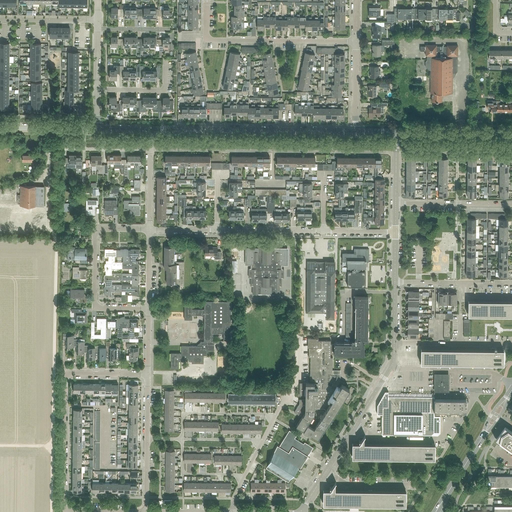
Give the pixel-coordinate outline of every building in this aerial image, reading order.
[(150,8),(144,8),(144,6),(141,6),(141,9),(140,9),(140,16),(143,16),(143,19),(146,19),(146,18),(150,18),(150,8)] [(169,8),(163,8),(163,6),(160,6),(160,9),(159,9),(159,16),(162,16),(162,19),(165,19),(165,18),(169,18),(169,8)] [(369,15),(369,17),(369,16),(376,16),(376,18),(380,18),(380,15),(380,7),(369,7),(369,15)] [(121,16),(121,9),(117,9),(117,8),(111,8),(111,18),(115,18),(115,19),(118,19),(118,16),(121,16)] [(131,18),(131,8),(125,8),(125,9),(121,9),(121,16),(124,16),(124,19),(127,19),(127,18),(131,18)] [(140,16),(140,9),(137,9),(137,8),(131,8),(131,18),(134,18),(134,19),(137,19),(138,16),(140,16)] [(159,16),(159,9),(156,9),(156,8),(150,8),(150,18),(153,18),(153,19),(157,19),(157,16),(159,16)] [(404,18),(404,8),(404,9),(397,9),(397,8),(397,13),(394,13),(394,8),(394,14),(394,21),(397,21),(397,18),(404,18)] [(415,19),(415,13),(411,13),(411,9),(411,10),(405,10),(405,8),(404,8),(404,18),(411,18),(411,19),(415,19)] [(425,18),(425,9),(425,10),(418,10),(418,9),(417,13),(415,13),(415,19),(418,19),(418,18),(425,18)] [(435,22),(435,14),(432,14),(432,9),(432,10),(425,10),(425,9),(425,18),(432,18),(432,19),(432,22),(435,22)] [(445,18),(445,9),(445,10),(438,10),(438,9),(438,14),(435,14),(435,22),(435,19),(439,19),(439,18),(445,18)] [(456,13),(456,9),(456,10),(453,10),(453,9),(452,9),(452,10),(446,10),(446,9),(445,9),(445,18),(452,18),(452,19),(456,19),(456,21),(460,21),(460,12),(460,13),(456,13)] [(385,26),(381,26),(372,26),(372,31),(372,37),(372,38),(381,38),(381,34),(387,34),(387,30),(385,30),(385,26)] [(121,46),(121,39),(118,39),(118,36),(115,36),(115,37),(111,37),(111,47),(117,47),(117,46),(121,46)] [(130,47),(130,37),(127,37),(127,36),(123,36),(123,39),(121,39),(121,46),(124,46),(124,47),(130,47)] [(140,46),(140,39),(137,39),(137,36),(134,36),(134,37),(130,37),(130,47),(136,47),(136,46),(140,46)] [(150,47),(150,37),(146,37),(146,36),(143,36),(143,39),(140,39),(140,46),(140,51),(143,51),(143,47),(144,47),(150,47)] [(159,46),(159,39),(157,39),(157,36),(153,36),(153,37),(150,37),(150,47),(155,47),(155,46),(159,46)] [(163,51),(163,47),(169,47),(169,37),(165,37),(165,36),(162,36),(162,39),(159,39),(159,46),(159,57),(162,57),(162,51),(163,51)] [(393,42),(390,42),(382,42),(381,45),(380,45),(372,45),(372,49),(373,49),(373,52),(372,52),(372,53),(373,53),(372,56),(380,56),(380,51),(384,52),(384,45),(390,45),(390,47),(393,47),(393,42)] [(452,93),(452,78),(455,73),(456,72),(456,56),(458,56),(458,45),(447,45),(447,46),(436,46),(436,45),(426,45),(426,46),(420,46),(420,51),(426,51),(425,56),(427,56),(427,60),(425,62),(425,66),(429,70),(431,70),(431,94),(432,94),(432,102),(441,102),(441,93),(452,93)] [(229,58),(238,60),(241,60),(242,58),(239,57),(240,54),(230,52),(229,58)] [(304,59),(313,61),(316,61),(316,59),(314,58),(314,55),(305,53),(304,59)] [(238,63),(238,60),(229,58),(228,64),(237,66),(240,66),(240,64),(238,63)] [(313,64),(313,61),(304,59),(302,65),(312,66),(312,67),(315,67),(315,65),(313,64)] [(237,69),(237,66),(228,64),(226,70),(236,72),(241,73),(241,70),(237,69)] [(311,70),(312,67),(312,66),(302,65),(301,70),(311,72),(311,73),(314,73),(314,70),(311,70)] [(119,74),(120,66),(113,66),(113,71),(110,71),(110,80),(117,80),(117,74),(119,74)] [(127,68),(127,71),(123,71),(123,66),(120,66),(119,74),(119,77),(123,77),(123,80),(130,80),(130,68),(127,68)] [(140,77),(140,66),(136,66),(136,71),(133,71),(133,68),(130,68),(130,80),(136,80),(136,77),(140,77)] [(150,80),(150,71),(143,71),(143,66),(140,66),(140,77),(142,77),(142,80),(150,80)] [(150,71),(150,80),(157,80),(157,77),(160,77),(160,66),(157,66),(157,71),(150,71)] [(380,71),(378,70),(378,67),(370,67),(370,71),(370,78),(378,78),(378,75),(380,75),(380,71)] [(235,75),(236,72),(226,70),(225,75),(235,78),(238,78),(238,75),(235,75)] [(310,76),(311,73),(311,72),(301,70),(300,76),(310,78),(313,79),(313,76),(310,76)] [(234,81),(235,78),(225,75),(224,81),(234,83),(236,84),(237,81),(234,81)] [(309,82),(310,78),(300,76),(299,82),(309,84),(311,85),(312,82),(309,82)] [(233,87),(234,83),(224,81),(223,87),(235,90),(236,87),(233,87)] [(308,87),(309,84),(299,82),(298,88),(310,91),(311,88),(308,87)] [(376,96),(377,85),(368,85),(368,86),(369,86),(369,88),(368,88),(368,90),(369,90),(369,92),(368,92),(368,96),(376,96)] [(119,111),(119,103),(116,103),(116,97),(109,97),(109,107),(113,107),(113,111),(119,111)] [(129,107),(130,97),(122,97),(122,100),(119,100),(119,103),(119,111),(122,111),(123,106),(126,106),(126,107),(129,107)] [(139,111),(139,101),(136,101),(136,98),(130,97),(129,107),(133,107),(133,108),(136,108),(136,111),(139,111)] [(149,108),(149,98),(143,98),(143,101),(139,101),(139,111),(146,112),(146,108),(149,108)] [(159,112),(159,101),(156,101),(156,98),(149,98),(149,108),(153,108),(153,112),(159,112)] [(173,101),(169,101),(169,98),(163,98),(163,100),(159,100),(159,101),(159,112),(166,112),(166,110),(173,110),(173,101)] [(491,112),(497,112),(497,101),(487,101),(487,108),(491,108),(491,112)] [(384,113),(384,106),(387,106),(387,103),(380,103),(377,103),(377,108),(369,108),(369,119),(373,119),(373,116),(380,116),(380,113),(384,113)] [(75,168),(76,155),(69,155),(69,158),(63,158),(62,163),(73,163),(73,168),(75,168)] [(124,160),(121,160),(121,155),(114,155),(114,164),(114,168),(121,168),(121,173),(124,174),(124,160)] [(134,164),(134,156),(127,155),(127,160),(124,160),(124,174),(124,176),(127,176),(127,167),(130,167),(130,164),(134,164)] [(104,173),(104,165),(101,165),(101,156),(91,156),(91,166),(96,166),(96,169),(98,169),(98,173),(104,173)] [(263,166),(263,172),(272,170),(272,164),(270,164),(270,157),(263,157),(263,166)] [(343,167),(344,158),(337,158),(337,164),(335,164),(335,170),(343,170),(343,167)] [(17,193),(0,193),(0,204),(17,204),(17,203),(20,203),(20,206),(44,206),(44,186),(20,186),(20,195),(17,195),(17,193)] [(124,208),(124,210),(132,210),(132,215),(140,215),(140,200),(140,199),(140,196),(132,196),(132,200),(124,200),(124,208)] [(341,220),(341,212),(342,203),(346,203),(346,199),(339,199),(339,202),(339,208),(334,208),(334,212),(335,212),(335,220),(341,220)] [(98,207),(98,200),(86,200),(86,215),(95,215),(95,207),(98,207)] [(117,207),(117,200),(105,200),(105,215),(105,216),(109,216),(109,215),(113,215),(114,207),(117,207)] [(348,220),(354,220),(354,213),(358,213),(358,201),(354,201),(354,208),(351,208),(348,208),(348,220)] [(313,208),(308,208),(308,207),(304,207),(304,211),(304,220),(312,220),(312,212),(313,212),(313,208)] [(259,213),(259,209),(251,208),(251,213),(252,213),(251,221),(259,221),(259,213)] [(87,249),(75,249),(75,247),(72,247),(72,249),(67,249),(67,260),(81,260),(81,263),(87,263),(87,249)] [(184,269),(184,262),(174,262),(174,247),(164,247),(164,269),(167,269),(166,284),(176,284),(176,269),(184,269)] [(217,251),(217,247),(205,247),(205,255),(215,256),(215,259),(221,259),(221,251),(217,251)] [(271,248),(262,248),(246,248),(246,264),(251,264),(251,269),(249,269),(249,277),(250,277),(250,286),(252,286),(252,294),(279,295),(279,286),(282,286),(282,278),(284,278),(284,269),(281,269),(281,265),(287,265),(287,248),(271,248)] [(116,257),(116,250),(113,250),(113,249),(105,249),(105,256),(108,256),(108,261),(106,261),(106,264),(112,264),(112,262),(115,262),(115,257),(116,257)] [(128,256),(128,250),(128,249),(121,249),(121,250),(116,250),(116,257),(123,257),(123,262),(129,262),(129,256),(128,256)] [(132,264),(138,264),(138,261),(136,261),(136,257),(139,257),(139,249),(131,249),(131,250),(128,250),(128,256),(129,256),(129,262),(132,262),(132,264)] [(342,253),(342,261),(345,261),(345,260),(347,260),(347,269),(350,269),(350,268),(352,268),(352,271),(347,271),(347,286),(355,286),(355,288),(357,288),(357,286),(365,286),(365,271),(364,271),(364,269),(366,269),(366,259),(368,259),(368,256),(368,249),(354,249),(354,252),(356,252),(356,253),(342,253)] [(307,261),(306,313),(324,313),(324,314),(325,316),(326,316),(326,319),(334,319),(335,262),(321,262),(307,261)] [(122,269),(122,262),(115,262),(112,262),(112,264),(106,264),(104,264),(104,271),(106,271),(106,275),(104,275),(112,275),(112,273),(112,269),(122,269)] [(129,262),(123,262),(122,262),(122,269),(132,269),(132,273),(132,275),(139,275),(138,275),(138,271),(139,271),(139,264),(138,264),(132,264),(132,262),(129,262)] [(87,279),(87,270),(79,270),(79,267),(73,267),(73,279),(87,279)] [(122,280),(122,273),(112,273),(112,275),(104,275),(104,282),(106,282),(105,286),(104,286),(111,286),(112,285),(112,280),(122,280)] [(132,273),(122,273),(122,280),(132,280),(132,285),(132,287),(139,287),(138,287),(138,283),(139,283),(139,275),(132,275),(132,273)] [(122,291),(122,285),(112,285),(111,286),(104,286),(104,295),(112,295),(112,291),(122,291)] [(132,285),(122,285),(122,291),(132,291),(132,295),(139,295),(139,287),(132,287),(132,285)] [(87,302),(87,296),(84,296),(84,289),(77,289),(76,291),(70,291),(70,298),(79,299),(79,302),(87,302)] [(368,339),(368,297),(355,297),(355,306),(357,306),(356,343),(334,343),(334,344),(334,354),(334,355),(364,355),(364,344),(367,344),(367,339),(368,339)] [(184,303),(184,320),(192,320),(192,315),(204,315),(204,342),(201,342),(197,345),(197,346),(211,346),(211,351),(214,351),(214,341),(213,341),(213,334),(223,334),(223,340),(231,340),(231,301),(204,301),(204,309),(192,309),(192,303),(184,303)] [(511,314),(511,302),(468,302),(468,314),(511,314)] [(87,324),(87,312),(82,312),(82,309),(72,309),(72,312),(75,312),(75,323),(87,324)] [(129,319),(125,319),(125,317),(121,317),(121,319),(118,319),(117,327),(117,338),(122,338),(129,338),(129,335),(122,335),(122,327),(129,327),(129,319)] [(105,338),(106,318),(97,318),(97,327),(101,327),(101,334),(94,334),(94,330),(91,330),(91,338),(105,338)] [(117,327),(118,319),(113,318),(113,319),(106,319),(106,318),(105,338),(110,338),(111,327),(117,327)] [(129,338),(138,339),(138,335),(134,335),(134,328),(138,328),(138,319),(133,319),(130,319),(129,319),(129,327),(129,335),(129,338)] [(73,339),(74,339),(74,336),(67,336),(67,333),(63,333),(63,340),(65,340),(65,347),(73,348),(73,346),(73,339)] [(318,340),(318,338),(308,338),(308,348),(309,348),(309,353),(309,357),(310,357),(310,374),(310,377),(310,383),(318,383),(321,383),(321,385),(328,385),(328,375),(332,375),(332,374),(332,371),(332,370),(332,364),(332,357),(330,357),(330,354),(334,354),(334,344),(331,344),(331,340),(326,340),(321,340),(318,340)] [(78,339),(74,339),(73,339),(73,346),(76,346),(76,354),(84,354),(84,352),(84,345),(84,342),(78,342),(78,339)] [(109,352),(109,360),(117,360),(117,358),(120,358),(120,356),(120,346),(120,343),(116,343),(116,346),(117,346),(117,348),(110,348),(110,346),(106,346),(106,352),(109,352)] [(138,353),(138,348),(135,348),(136,344),(126,344),(126,348),(129,348),(129,360),(137,360),(137,353),(138,353)] [(95,352),(95,348),(89,348),(89,345),(84,345),(84,352),(87,352),(87,360),(95,360),(95,352)] [(106,352),(106,348),(99,348),(99,346),(95,346),(95,348),(95,352),(98,352),(98,360),(106,360),(106,352)] [(197,346),(189,346),(181,346),(181,353),(171,353),(170,369),(179,369),(179,361),(192,361),(191,363),(203,363),(203,356),(207,356),(207,351),(211,351),(211,346),(197,346)] [(421,351),(421,362),(503,363),(503,351),(421,351)] [(447,390),(448,375),(435,375),(435,390),(447,390)] [(305,396),(305,400),(300,399),(299,399),(299,404),(293,412),(301,417),(300,419),(296,426),(303,431),(305,432),(305,433),(306,435),(307,436),(309,436),(310,435),(318,440),(340,403),(342,404),(342,403),(346,398),(344,397),(347,393),(349,390),(346,388),(342,385),(339,388),(336,387),(333,384),(331,387),(328,385),(321,385),(321,383),(318,383),(310,383),(305,383),(299,383),(299,395),(305,396)] [(434,398),(434,399),(388,399),(388,391),(385,391),(377,405),(377,414),(382,414),(382,435),(437,435),(440,433),(440,419),(444,416),(448,416),(448,417),(449,416),(454,416),(454,417),(454,416),(459,416),(460,417),(460,416),(461,416),(462,416),(463,416),(464,415),(465,414),(466,413),(466,411),(466,400),(442,400),(434,400),(434,398)] [(509,448),(511,449),(511,431),(504,426),(494,439),(509,449),(509,448)] [(294,438),(297,435),(289,430),(279,447),(278,446),(278,445),(277,445),(266,468),(288,482),(298,468),(299,469),(299,470),(313,448),(304,442),(303,444),(294,438)] [(364,445),(364,437),(365,435),(364,437),(362,437),(360,437),(360,441),(359,441),(359,443),(359,444),(360,443),(360,445),(352,445),(352,457),(435,457),(435,446),(364,445)] [(335,492),(335,483),(336,482),(335,482),(334,483),(332,483),(330,483),(330,487),(329,489),(330,489),(330,490),(330,492),(323,492),(323,503),(405,504),(405,492),(335,492)]
